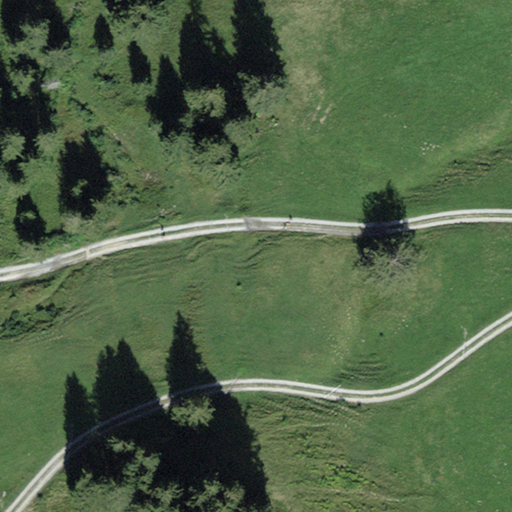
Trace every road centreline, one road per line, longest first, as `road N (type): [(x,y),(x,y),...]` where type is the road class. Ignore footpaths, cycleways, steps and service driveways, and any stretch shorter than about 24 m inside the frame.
road 1 (track): [(21,511),(56,472),(135,411),(221,392),(371,402),(432,378),(511,327)]
road 2 (track): [(511,225),(292,223),(160,238),(0,279)]
